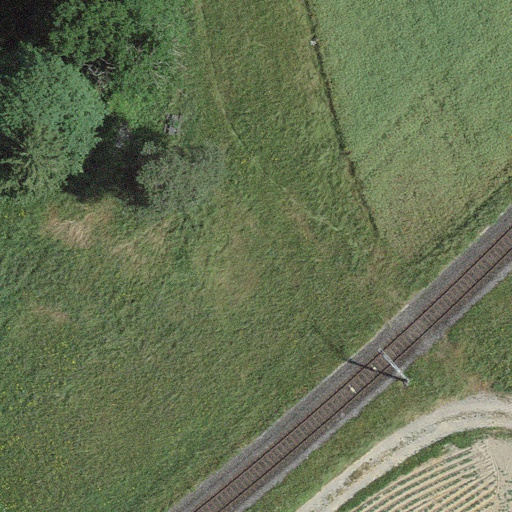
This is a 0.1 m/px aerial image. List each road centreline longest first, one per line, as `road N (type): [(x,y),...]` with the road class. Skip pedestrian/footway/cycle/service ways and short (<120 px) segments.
road 1 (track): [(267,0),(279,45),(380,240)]
road 2 (track): [(511,416),(474,408),(401,437),(315,511)]
